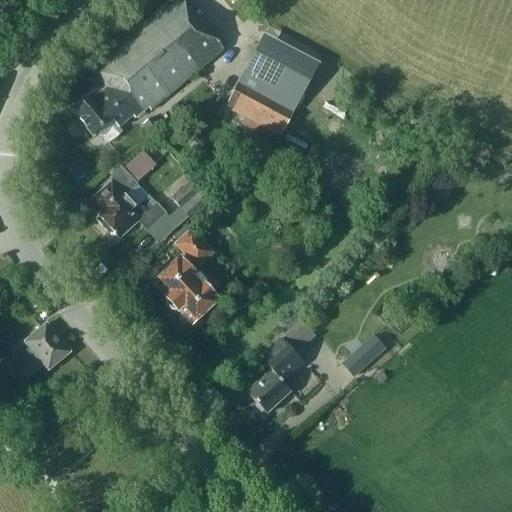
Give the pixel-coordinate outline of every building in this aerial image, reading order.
[(224,50),(181,0),(171,0),(89,70),(106,90),(91,103),(88,100),(73,113),(93,137),(112,122),(119,130),(133,118),(135,120),(148,109),(151,112),(224,50)] [(246,71),(226,108),(245,118),(260,126),(281,137),(293,114),(258,95),(265,82),(246,71)] [(245,118),(241,124),(252,130),(251,133),(255,135),(260,126),(245,118)] [(143,125),(151,134),(158,128),(151,119),(143,125)] [(229,188),(244,202),(264,182),(248,167),(229,188)] [(146,200),(130,215),(129,214),(136,208),(125,197),(137,186),(121,168),(111,178),(112,184),(92,202),(98,209),(94,213),(118,239),(137,222),(147,233),(166,215),(156,204),(153,207),(146,200)] [(171,199),(191,222),(211,204),(191,181),(171,199)] [(197,273),(195,275),(193,273),(213,255),(191,231),(175,246),(184,256),(153,284),(166,298),(165,299),(166,301),(165,305),(172,312),(176,312),(177,313),(179,312),(192,326),(219,301),(204,285),(206,284),(197,273)] [(284,337),(300,353),(316,337),(303,323),(306,320),(298,311),(283,326),(289,332),(284,337)] [(70,353),(47,325),(25,343),(30,350),(17,360),(32,378),(45,367),(48,372),(70,353)] [(372,363),(386,351),(373,337),(341,365),(354,379),(372,363)] [(304,364),(282,340),(260,360),(271,372),(247,394),(257,405),(255,407),(262,414),(264,412),(266,415),(291,393),(283,384),(287,380),(288,380),(304,364)]
